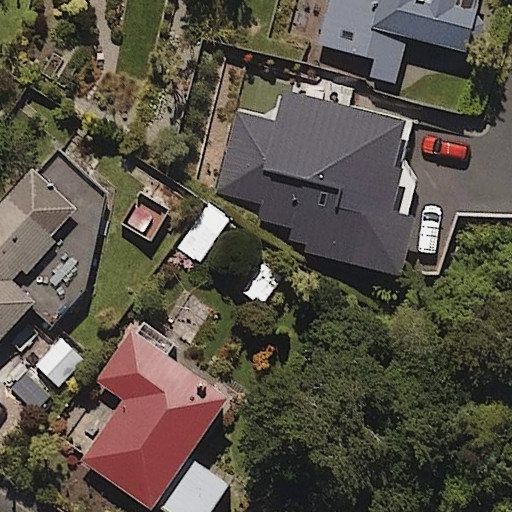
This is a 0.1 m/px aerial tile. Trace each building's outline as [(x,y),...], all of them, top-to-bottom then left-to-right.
[(374,83),(397,88),(408,38),(467,51),(478,0),(332,0),(322,45),(380,58),(374,83)] [(0,336),(33,301),(54,320),(88,284),(108,193),(54,143),(0,201),(0,336)] [(229,221),(209,204),(182,236),(202,253),(229,221)] [(289,276),(270,259),(243,290),(262,307),(289,276)] [(153,509),(230,397),(168,354),(175,343),(140,319),(97,382),(123,399),(81,460),(153,509)] [(86,359),(63,338),(37,365),(60,387),(86,359)] [(211,511),(229,483),(197,463),(170,508),(176,511),(211,511)]
